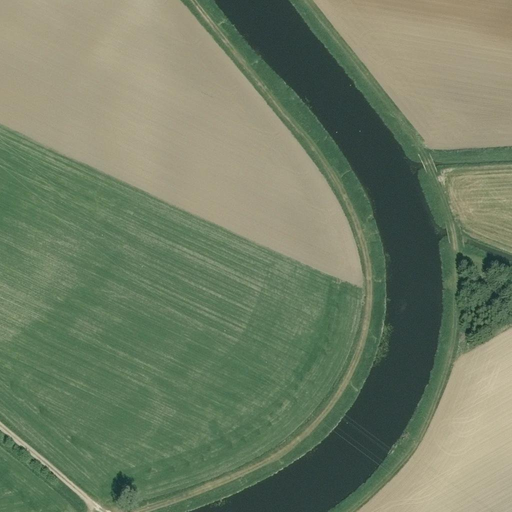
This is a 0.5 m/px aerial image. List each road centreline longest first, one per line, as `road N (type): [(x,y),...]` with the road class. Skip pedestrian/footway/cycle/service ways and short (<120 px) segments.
road 1 (track): [(147,511),(237,474),(301,435),(335,399),(359,352),(365,309),(366,267),(347,209),(316,157),(189,0)]
road 2 (track): [(0,417),(98,506)]
